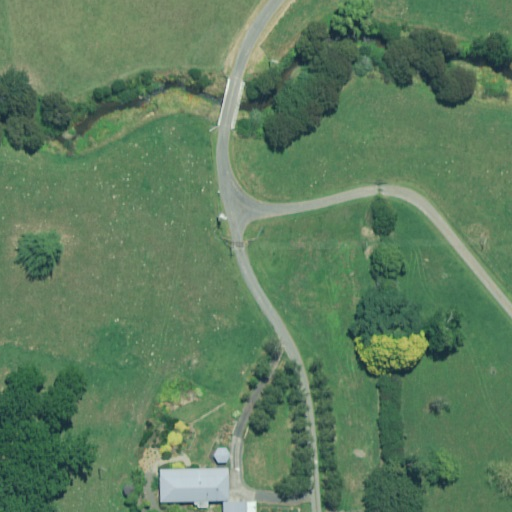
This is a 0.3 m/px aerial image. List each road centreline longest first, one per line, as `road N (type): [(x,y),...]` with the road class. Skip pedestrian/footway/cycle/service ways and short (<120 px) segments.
road 1 (residential): [(315,511),(301,366),(243,239),(225,145),(238,83),(284,0)]
road 2 (unknown): [(231,198),(286,207),(375,188),(406,193),(511,310)]
